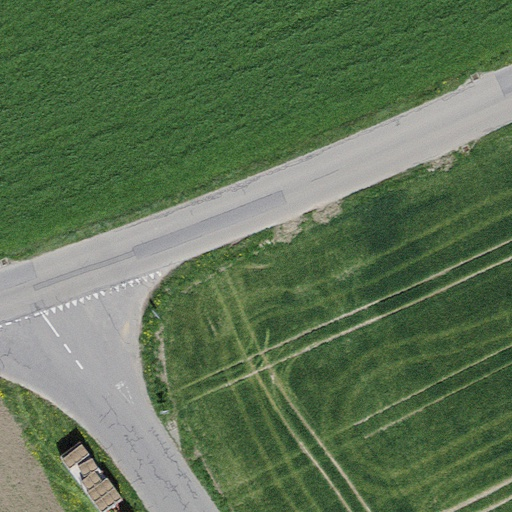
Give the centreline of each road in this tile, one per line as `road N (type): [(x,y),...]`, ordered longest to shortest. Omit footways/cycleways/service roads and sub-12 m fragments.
road 1 (tertiary): [(511,96),(32,286)]
road 2 (tertiary): [(32,286),(184,511)]
